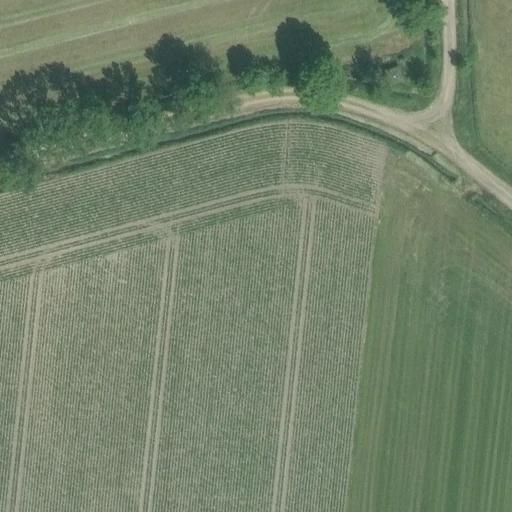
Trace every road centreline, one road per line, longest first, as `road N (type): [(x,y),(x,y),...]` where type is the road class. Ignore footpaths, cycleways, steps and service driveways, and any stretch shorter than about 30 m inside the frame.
road 1 (track): [(0,166),(277,93),(372,105),(458,155)]
road 2 (track): [(450,0),(458,155),(511,198)]
